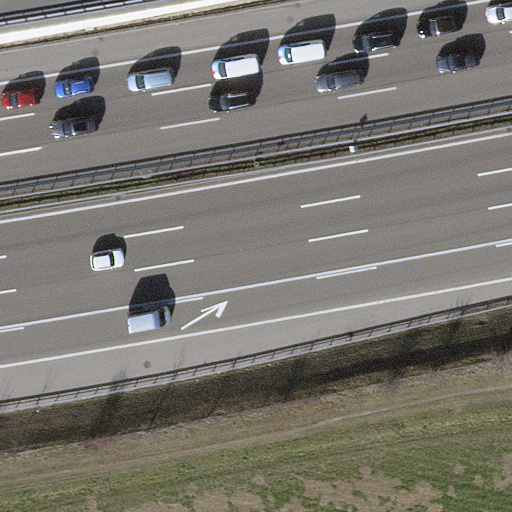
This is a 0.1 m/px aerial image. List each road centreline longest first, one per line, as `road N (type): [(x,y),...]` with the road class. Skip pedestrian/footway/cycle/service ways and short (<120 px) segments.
road 1 (track): [(511,375),(0,475)]
road 2 (motorway): [(511,49),(0,138)]
road 3 (motorway): [(0,275),(511,187)]
